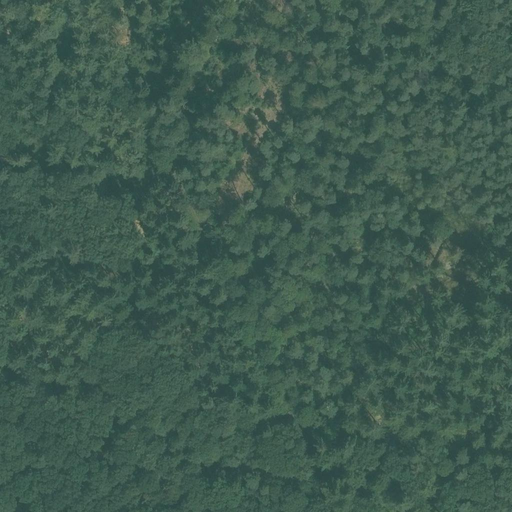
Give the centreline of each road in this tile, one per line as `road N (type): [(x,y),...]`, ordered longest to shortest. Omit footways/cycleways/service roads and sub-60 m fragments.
road 1 (track): [(242,0),(179,147),(339,511)]
road 2 (track): [(511,449),(0,361)]
